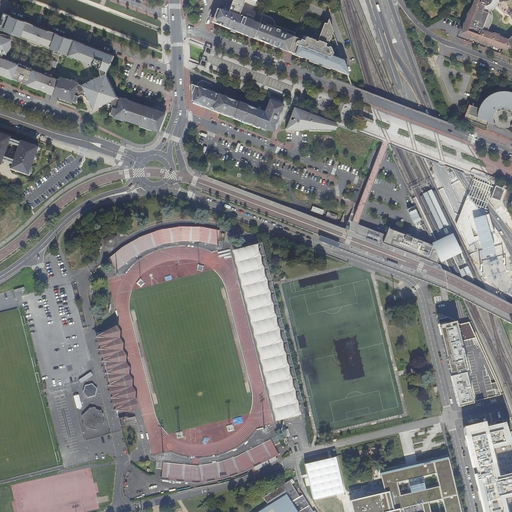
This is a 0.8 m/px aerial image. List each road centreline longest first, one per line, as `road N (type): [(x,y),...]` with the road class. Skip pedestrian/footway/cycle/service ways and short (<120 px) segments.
road 1 (unclassified): [(182,192),(415,287),(471,511)]
road 2 (unclassified): [(175,22),(511,153)]
road 3 (primary): [(373,0),(412,110),(483,256),(511,294)]
road 4 (primary): [(496,219),(460,173),(432,117),(388,0)]
road 5 (residential): [(177,71),(0,4)]
road 6 (tertiary): [(0,276),(70,215),(115,194)]
